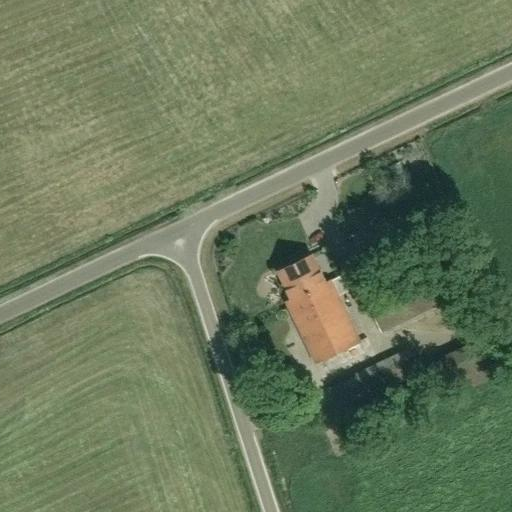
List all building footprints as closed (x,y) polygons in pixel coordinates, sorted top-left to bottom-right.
[(364,253),(369,264),(384,257),(378,246),(364,253)] [(288,303),(290,308),(316,363),(361,342),(332,282),(327,285),(313,256),(279,272),(293,301),(288,303)] [(341,264),(346,275),(353,290),(366,284),(354,258),(341,264)] [(382,332),(445,302),(432,274),(369,304),(382,332)] [(459,394),(497,377),(486,352),(496,347),(486,324),(474,327),(461,333),(467,346),(442,357),(443,359),(426,367),(438,392),(455,385),(459,394)] [(339,411),(421,374),(410,349),(354,375),(355,377),(329,389),(339,411)] [(337,410),(325,415),(337,444),(349,439),(337,410)]
